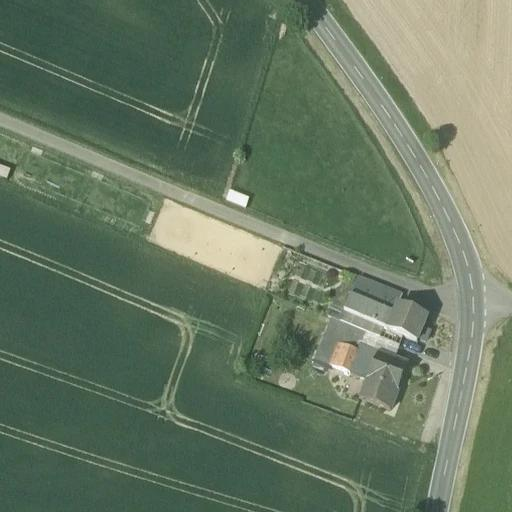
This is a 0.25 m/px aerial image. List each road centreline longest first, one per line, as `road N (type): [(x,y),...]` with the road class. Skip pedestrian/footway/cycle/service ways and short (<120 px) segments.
road 1 (track): [(468,309),(0,121)]
road 2 (tertiary): [(468,309),(458,248),(421,172),(306,0)]
road 3 (tertiary): [(436,511),(465,378),(468,309)]
